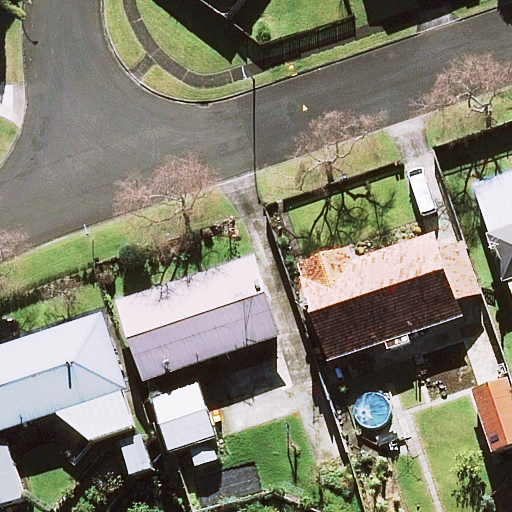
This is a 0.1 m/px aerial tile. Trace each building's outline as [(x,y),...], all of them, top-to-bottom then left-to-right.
[(511,174),(474,188),(511,297),(511,174)] [(462,243),(437,251),(432,238),(356,262),(351,249),(296,266),(326,362),(460,320),(455,304),(478,296),(462,243)] [(115,309),(140,385),(279,338),(254,263),(115,309)] [(0,432),(128,389),(103,313),(0,347),(0,432)] [(511,447),(511,403),(505,383),(472,394),(492,454),(511,447)] [(222,461),(198,386),(150,402),(168,456),(190,449),(196,469),(222,461)] [(0,508),(25,500),(6,442),(0,443),(0,508)]
